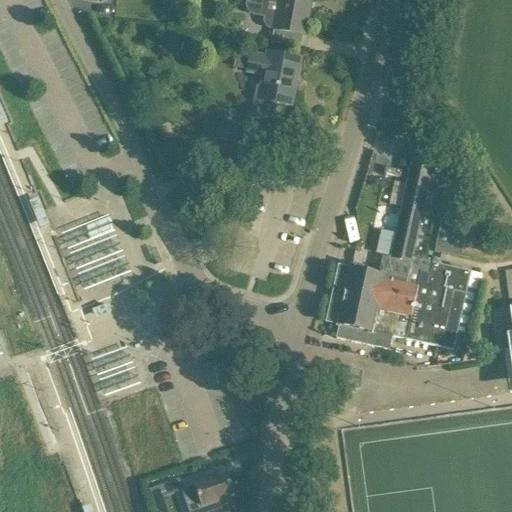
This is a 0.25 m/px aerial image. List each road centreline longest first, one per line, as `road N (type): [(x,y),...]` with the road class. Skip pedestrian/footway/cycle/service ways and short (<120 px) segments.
road 1 (unclassified): [(297,319),(261,316),(224,299),(188,261),(56,0)]
road 2 (tertiary): [(297,319),(388,0)]
road 3 (tertiary): [(268,511),(281,385),(297,319)]
